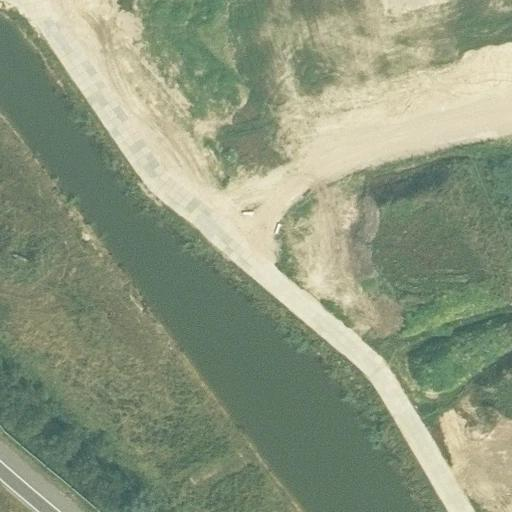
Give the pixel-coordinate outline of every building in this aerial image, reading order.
[(101,0),(114,16),(133,0),(101,0)] [(162,0),(133,0),(114,16),(128,33),(124,36),(124,37),(166,4),(162,0)] [(191,0),(190,0),(181,7),(186,14),(196,6),(191,0)] [(199,0),(208,11),(227,7),(226,2),(233,0),(248,0),(249,1),(250,1),(249,0),(199,0)] [(444,1),(432,4),(434,12),(446,9),(444,1)] [(166,4),(124,37),(137,53),(169,27),(157,12),(166,5),(166,4)] [(432,4),(421,6),(423,14),(434,12),(432,4)] [(402,11),(390,14),(392,22),(404,19),(402,11)] [(201,13),(195,18),(202,27),(209,22),(201,13)] [(390,14),(379,17),(381,25),(392,22),(390,14)] [(360,21),(348,24),(350,32),(362,29),(360,21)] [(209,22),(202,27),(209,37),(216,32),(209,22)] [(348,24),(337,27),(339,35),(350,32),(348,24)] [(169,27),(137,53),(150,69),(185,41),(185,40),(181,43),(169,27)] [(511,57),(505,28),(484,33),(492,68),(511,62),(511,57)] [(318,31),(306,34),(308,42),(320,39),(318,31)] [(464,38),(463,38),(471,71),(470,71),(470,73),(492,68),(484,33),(464,38)] [(306,34),(295,37),(297,45),(308,42),(306,34)] [(463,36),(441,41),(450,76),(470,71),(471,71),(463,38),(464,38),(463,36)] [(264,37),(252,40),(254,48),(266,45),(264,37)] [(185,41),(150,69),(162,85),(198,57),(185,41)] [(231,41),(225,46),(232,55),(239,50),(231,41)] [(441,41),(420,46),(429,81),(450,76),(441,41)] [(420,46),(399,51),(408,86),(429,81),(420,46)] [(399,51),(378,56),(387,91),(408,86),(399,51)] [(378,56),(356,61),(357,63),(358,63),(366,96),(367,96),(387,91),(378,56)] [(198,57),(162,85),(175,101),(214,70),(214,69),(210,72),(198,57)] [(283,61),(275,63),(278,74),(286,72),(283,61)] [(357,63),(337,68),(345,103),(367,98),(367,96),(366,96),(358,63),(357,63)] [(337,68),(316,73),(324,108),(345,103),(337,68)] [(214,70),(175,101),(187,117),(229,84),(228,83),(226,85),(214,70)] [(286,72),(278,74),(281,86),(289,84),(286,72)] [(316,73),(294,79),(302,114),(324,108),(316,73)] [(229,84),(187,117),(188,118),(192,115),(205,132),(243,102),(229,84)] [(243,102),(205,132),(219,150),(257,120),(253,114),(243,102)] [(295,110),(287,112),(290,123),(298,121),(295,110)] [(257,120),(219,150),(234,167),(271,138),(257,120)] [(298,121),(290,123),(293,135),(301,133),(298,121)] [(271,138),(234,167),(248,186),(282,160),(268,142),(272,139),(271,138)] [(511,142),(496,146),(506,188),(511,186),(511,142)] [(496,146),(475,151),(485,193),(506,188),(496,146)] [(475,151),(454,156),(464,198),(485,193),(475,151)] [(454,156),(433,161),(443,203),(464,198),(454,156)] [(414,184),(401,187),(406,209),(419,206),(419,208),(443,203),(433,161),(409,167),(414,184)] [(345,174),(339,180),(348,188),(354,181),(345,174)] [(354,181),(348,188),(357,195),(363,189),(354,181)] [(308,195),(284,225),(303,241),(328,212),(308,195)] [(381,205),(376,211),(385,219),(391,213),(381,205)] [(328,212),(303,241),(322,257),(346,228),(328,212)] [(391,213),(385,219),(394,227),(400,220),(391,213)] [(504,218),(492,221),(494,229),(506,226),(504,218)] [(492,221),(480,224),(482,232),(494,229),(492,221)] [(346,228),(322,257),(340,272),(365,243),(346,228)] [(463,228),(451,231),(453,239),(465,236),(463,228)] [(418,236),(413,243),(422,250),(427,244),(418,236)] [(365,243),(340,272),(358,288),(383,259),(365,243)] [(427,244),(422,250),(431,258),(437,252),(427,244)] [(383,259),(358,288),(377,303),(401,275),(383,259)] [(472,261),(464,263),(466,274),(475,272),(472,261)] [(475,272),(466,274),(469,286),(478,284),(475,272)] [(401,275),(377,303),(395,319),(420,290),(401,275)] [(420,290),(395,319),(414,335),(438,306),(420,290)] [(438,306),(414,335),(433,351),(458,323),(438,306)]
